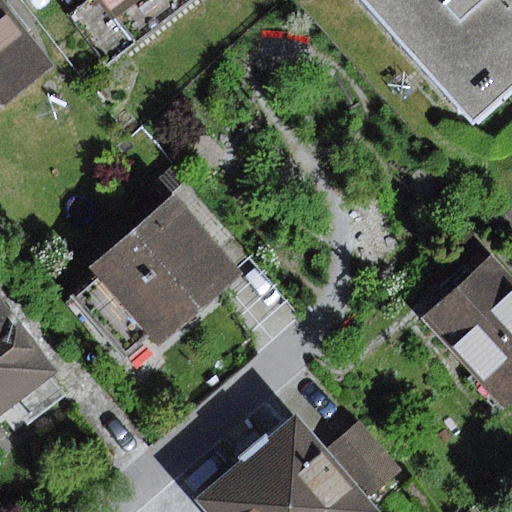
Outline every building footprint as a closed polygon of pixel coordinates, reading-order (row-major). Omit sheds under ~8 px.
[(0,0),(0,109),(54,67),(0,0)] [(135,44),(99,0),(87,0),(67,16),(107,66),(135,44)] [(99,0),(135,44),(189,0),(99,0)] [(511,0),(361,0),(474,123),(511,87),(511,0)] [(176,196),(92,269),(99,278),(78,296),(127,353),(148,335),(157,346),(242,273),(176,196)] [(511,279),(493,258),(426,318),(506,408),(511,402),(511,279)] [(2,300),(0,301),(0,416),(14,405),(28,423),(66,395),(53,379),(59,374),(2,300)] [(379,511),(295,418),(197,502),(206,511),(379,511)] [(360,425),(333,448),(376,496),(403,473),(360,425)]
